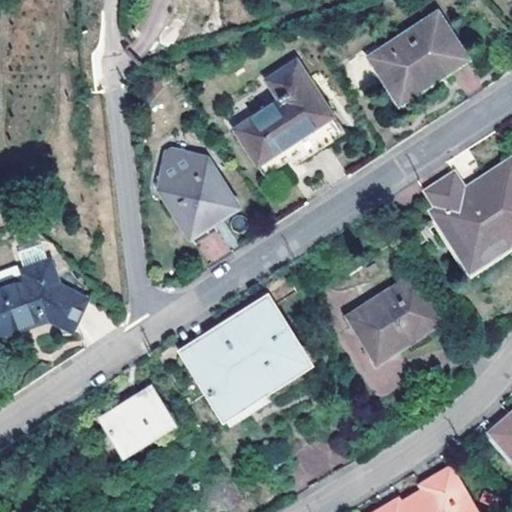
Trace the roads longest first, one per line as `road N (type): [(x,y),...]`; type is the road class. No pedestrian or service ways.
road 1 (residential): [(511,95),(0,425)]
road 2 (residential): [(511,359),(458,414),(303,511)]
